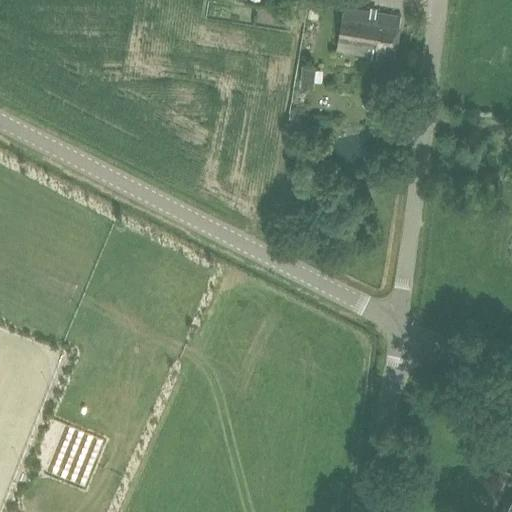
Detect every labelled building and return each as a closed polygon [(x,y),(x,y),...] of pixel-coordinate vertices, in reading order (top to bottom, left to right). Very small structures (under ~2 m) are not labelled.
[(393,57),(400,15),(342,6),(336,49),(393,57)] [(300,84),(312,86),(315,64),(302,63),(300,84)] [(297,120),(300,111),(291,108),(289,118),(297,120)] [(482,434),(487,423),(476,417),(471,428),(482,434)] [(511,511),(511,493),(502,511),(511,511)]
